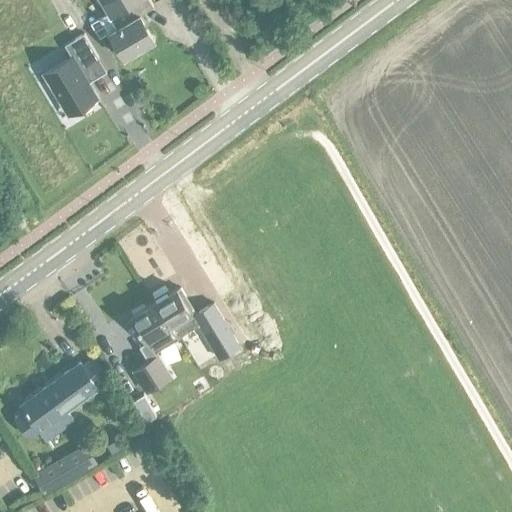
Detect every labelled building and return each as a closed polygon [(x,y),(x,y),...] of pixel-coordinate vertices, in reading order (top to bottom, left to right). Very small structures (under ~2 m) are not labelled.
[(153,3),(151,0),(100,0),(110,16),(111,15),(116,25),(108,29),(123,55),(155,36),(140,11),(153,3)] [(89,101),(97,96),(88,81),(81,69),(99,58),(84,32),(64,43),(72,55),(44,72),(69,113),(77,108),(79,111),(91,104),(89,101)] [(177,286),(153,300),(162,314),(166,312),(171,322),(191,310),(177,286)] [(179,334),(171,322),(166,312),(162,314),(153,300),(132,313),(147,337),(147,338),(139,344),(149,359),(134,368),(148,388),(171,374),(155,349),(179,334)] [(214,301),(193,313),(219,356),(240,343),(214,301)] [(79,360),(76,362),(21,402),(25,408),(16,415),(30,435),(40,427),(48,438),(75,417),(68,408),(98,385),(79,360)] [(143,394),(132,400),(145,422),(155,415),(143,394)] [(34,473),(36,476),(45,492),(97,462),(86,443),(34,473)]
